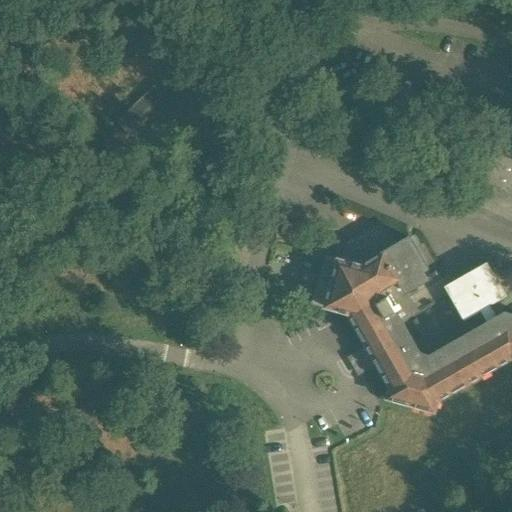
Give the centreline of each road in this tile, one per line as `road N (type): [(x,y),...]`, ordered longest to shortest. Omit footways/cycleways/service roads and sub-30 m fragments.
road 1 (residential): [(0,353),(82,344),(229,363),(282,141)]
road 2 (residential): [(511,38),(433,23),(373,24),(334,37),(274,84)]
road 3 (residential): [(282,141),(297,162),(511,248)]
